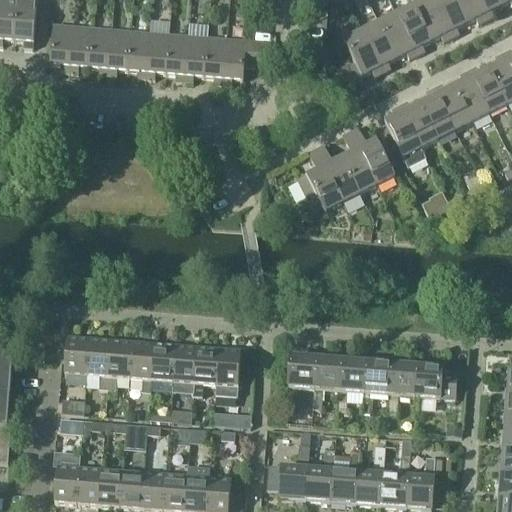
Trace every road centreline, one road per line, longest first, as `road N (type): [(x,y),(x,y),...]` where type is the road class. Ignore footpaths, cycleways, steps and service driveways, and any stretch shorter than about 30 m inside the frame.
road 1 (residential): [(200,107),(42,94),(26,73),(0,70)]
road 2 (residential): [(200,107),(281,94),(285,0)]
